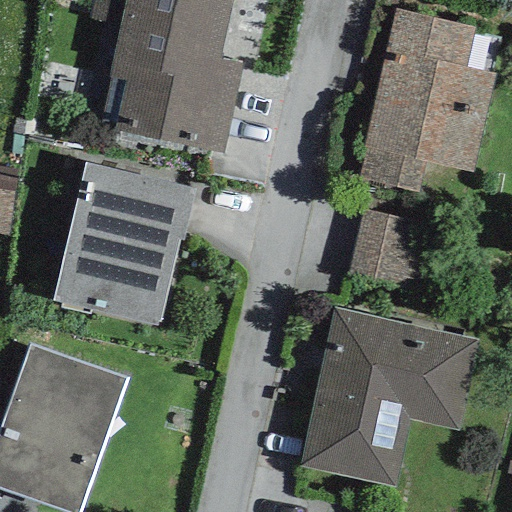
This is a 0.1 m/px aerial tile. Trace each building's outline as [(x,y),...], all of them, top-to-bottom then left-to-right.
[(124,82),(114,130),(219,153),(238,64),(217,60),(230,0),(93,0),(90,18),(120,25),(108,78),(124,82)] [(396,10),(357,177),(417,191),(424,161),(473,173),(495,74),(465,67),(474,28),(396,10)] [(195,189),(85,163),(52,302),(157,326),(177,240),(183,241),(195,189)] [(0,190),(13,192),(16,171),(0,167),(0,190)] [(0,190),(0,232),(8,234),(13,192),(0,190)] [(426,224),(362,210),(348,277),(411,290),(426,224)] [(334,308),(299,468),(395,489),(410,422),(459,433),(479,339),(334,308)] [(78,511),(125,379),(29,344),(0,425),(0,490),(63,511),(78,511)]
